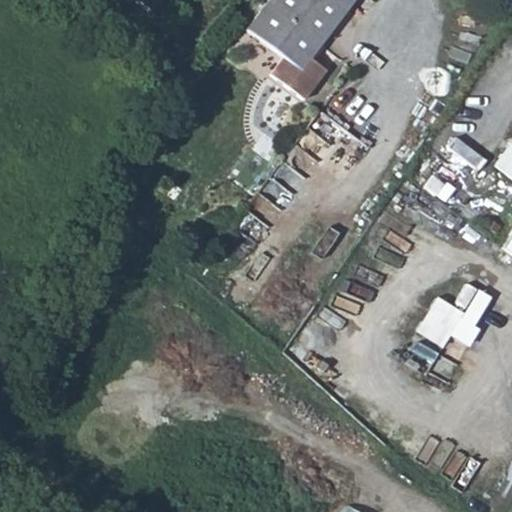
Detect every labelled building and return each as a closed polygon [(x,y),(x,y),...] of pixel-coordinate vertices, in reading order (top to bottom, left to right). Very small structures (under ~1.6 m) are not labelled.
[(129,0),(144,10),(151,0),(129,0)] [(353,0),(269,0),(245,32),(282,60),(270,77),(303,101),(326,72),(309,60),(353,0)] [(511,146),(497,168),(511,179),(511,146)] [(428,295),(407,331),(437,348),(458,312),(428,295)] [(353,511),(342,503),(334,511),(353,511)]
